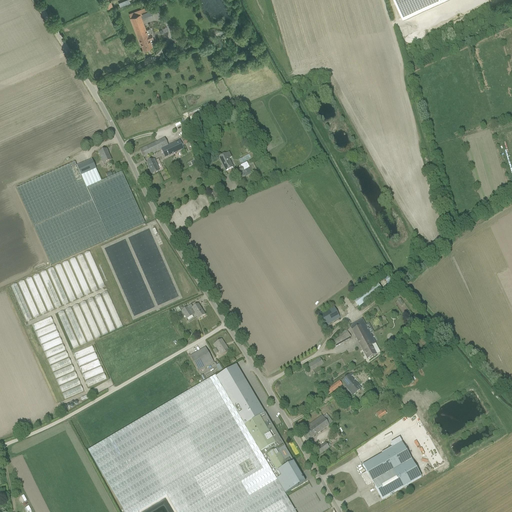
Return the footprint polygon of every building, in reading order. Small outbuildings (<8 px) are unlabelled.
[(144,50),(152,46),(151,44),(155,43),(150,29),(146,30),(142,18),(153,14),(150,6),(129,14),(141,44),(141,43),(144,50)] [(202,117),(198,109),(187,114),(191,122),(202,117)] [(189,143),(185,136),(180,139),(184,146),(189,143)] [(143,158),(161,150),(165,158),(184,149),(180,140),(168,146),(165,139),(140,150),(140,151),(139,151),(141,153),(143,158)] [(103,164),(111,161),(106,150),(99,153),(103,164)] [(225,172),(230,169),(233,168),(229,159),(232,158),(229,153),(218,158),(225,172)] [(75,163),(69,165),(77,183),(83,180),(86,188),(101,182),(96,169),(92,160),(77,167),(75,163)] [(147,165),(152,175),(158,172),(157,170),(158,169),(154,160),(146,164),(147,164),(147,165)] [(240,166),(241,167),(234,171),(239,180),(252,174),(252,172),(257,170),(253,162),(248,165),(247,163),(240,166)] [(122,172),(101,182),(86,188),(83,180),(77,183),(69,165),(16,189),(51,266),(145,224),(122,172)] [(228,196),(223,188),(221,189),(220,186),(216,188),(222,199),(228,196)] [(220,196),(219,194),(216,190),(209,194),(213,200),(220,196)] [(84,254),(99,289),(104,287),(89,252),(84,254)] [(77,257),(92,292),(97,290),(82,255),(77,257)] [(69,261),(85,295),(90,293),(75,258),(69,261)] [(62,264),(77,299),(82,296),(67,262),(62,264)] [(55,267),(70,302),(75,300),(60,265),(55,267)] [(48,270),(63,305),(68,303),(53,268),(48,270)] [(40,274),(55,308),(60,306),(45,271),(40,274)] [(33,277),(48,312),(53,309),(38,275),(33,277)] [(26,280),(41,315),(46,313),(31,278),(26,280)] [(18,283),(33,318),(39,316),(23,281),(18,283)] [(359,308),(382,291),(376,283),(353,300),(359,308)] [(11,286),(26,321),(31,319),(16,284),(11,286)] [(101,295),(116,330),(122,327),(107,293),(101,295)] [(94,298),(109,333),(114,331),(99,296),(94,298)] [(87,301),(102,336),(107,334),(92,299),(87,301)] [(80,304),(95,339),(100,337),(85,302),(80,304)] [(73,308),(88,342),(93,340),(78,305),(73,308)] [(205,315),(199,305),(192,309),(189,311),(187,308),(182,311),(187,320),(195,314),(199,320),(205,315)] [(181,315),(180,312),(181,312),(179,310),(182,308),(181,306),(172,311),(173,314),(171,315),(174,321),(180,318),(178,313),(180,316),(181,315)] [(340,318),(334,306),(318,315),(324,327),(340,318)] [(66,311),(81,346),(86,343),(71,309),(66,311)] [(58,314),(73,349),(79,346),(63,312),(58,314)] [(32,325),(35,331),(53,323),(51,318),(32,325)] [(362,320),(354,324),(350,327),(357,341),(370,335),(364,325),(362,320)] [(35,332),(38,338),(56,330),(54,324),(35,332)] [(335,347),(339,345),(351,338),(346,330),(338,335),(339,337),(331,342),(335,347)] [(38,339),(41,345),(59,337),(57,331),(38,339)] [(370,335),(357,341),(367,360),(377,355),(372,346),(375,344),(370,335)] [(41,346),(44,351),(62,344),(60,338),(41,346)] [(221,356),(224,354),(228,351),(224,345),(221,340),(214,345),(221,356)] [(44,353),(47,358),(65,350),(63,345),(44,353)] [(73,354),(76,360),(94,352),(92,346),(73,354)] [(199,372),(214,364),(205,348),(190,357),(199,372)] [(47,360),(50,365),(68,357),(66,352),(47,360)] [(76,361),(79,367),(97,359),(95,353),(76,361)] [(319,358),(306,365),(309,372),(323,365),(319,358)] [(50,367),(53,372),(71,364),(69,359),(50,367)] [(79,368),(82,373),(100,366),(98,360),(79,368)] [(53,373),(56,379),(74,371),(72,366),(53,373)] [(285,494),(299,486),(305,482),(281,441),(265,413),(264,414),(263,411),(251,390),(242,376),(237,379),(234,374),(239,371),(236,366),(216,377),(260,453),(277,481),(279,484),(285,494)] [(82,375),(85,380),(103,372),(101,367),(82,375)] [(56,380),(59,386),(77,378),(75,372),(56,380)] [(347,389),(353,396),(358,392),(358,391),(361,389),(357,383),(356,384),(351,377),(354,375),(352,373),(342,381),(346,386),(347,385),(349,388),(347,389)] [(86,382),(88,387),(106,379),(104,374),(86,382)] [(155,412),(88,451),(123,511),(137,511),(166,495),(176,511),(295,511),(285,494),(279,484),(277,481),(260,453),(216,377),(215,376),(189,392),(155,412)] [(59,387),(62,393),(80,385),(78,379),(59,387)] [(339,381),(325,392),(328,396),(342,385),(339,381)] [(62,394),(65,400),(83,392),(81,386),(62,394)] [(383,409),(376,414),(379,419),(386,414),(383,409)] [(329,426),(328,426),(324,420),(322,416),(305,428),(307,431),(303,434),(307,441),(329,426)] [(401,443),(367,463),(362,466),(366,472),(361,476),(367,486),(372,483),(375,487),(382,500),(421,478),(401,443)]
